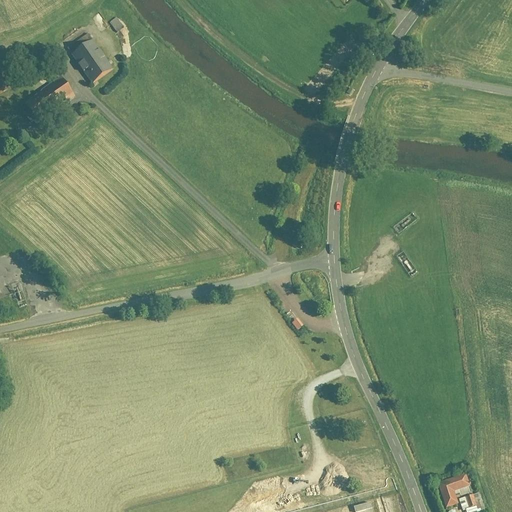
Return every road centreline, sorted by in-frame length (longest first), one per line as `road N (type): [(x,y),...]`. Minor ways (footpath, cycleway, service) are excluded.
road 1 (unclassified): [(0,329),(332,259)]
road 2 (tertiary): [(332,259),(356,364),(420,511)]
road 3 (tertiary): [(377,68),(341,167),(332,259)]
road 4 (unclassified): [(511,94),(377,68)]
